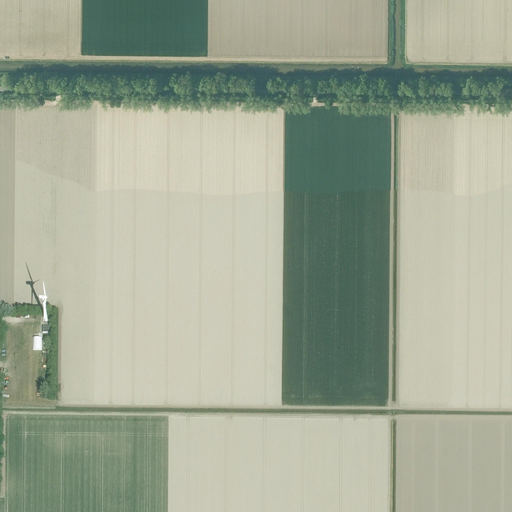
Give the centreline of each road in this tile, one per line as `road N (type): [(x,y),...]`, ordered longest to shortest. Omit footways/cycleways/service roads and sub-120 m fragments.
road 1 (unclassified): [(511,93),(0,88)]
road 2 (track): [(0,58),(210,62)]
